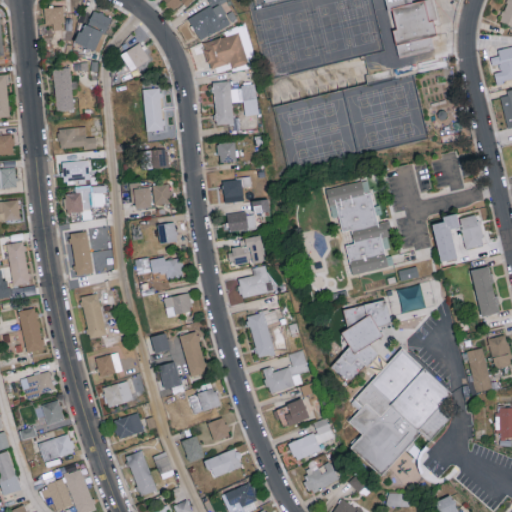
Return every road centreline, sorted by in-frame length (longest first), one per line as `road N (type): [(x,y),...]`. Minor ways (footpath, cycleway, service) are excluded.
road 1 (residential): [(293,511),(270,472),(216,305),(183,67),(167,39),(124,0)]
road 2 (tertiary): [(123,511),(65,330),(42,210),(22,0)]
road 3 (residential): [(511,244),(470,74),(480,0)]
